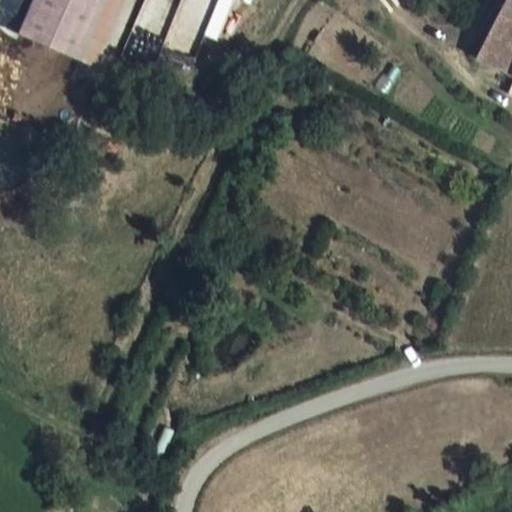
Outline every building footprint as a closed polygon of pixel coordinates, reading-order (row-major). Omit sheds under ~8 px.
[(79,78),(109,0),(21,0),(3,45),(79,78)] [(193,68),(216,0),(147,0),(131,47),(193,68)] [(511,70),(511,10),(502,6),(466,66),(507,82),(511,70)] [(511,70),(507,82),(500,100),(511,105),(511,70)] [(107,153),(82,145),(78,162),(101,168),(107,153)]
